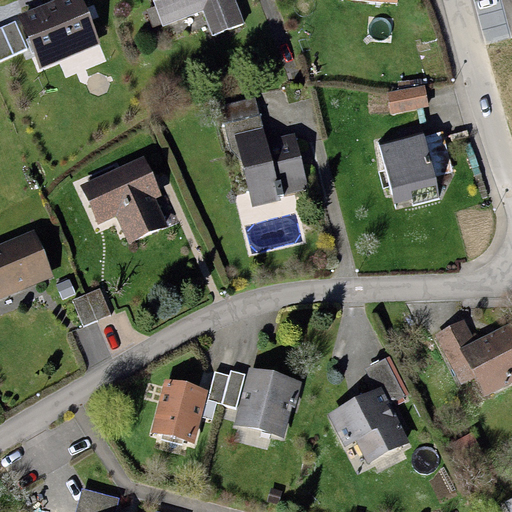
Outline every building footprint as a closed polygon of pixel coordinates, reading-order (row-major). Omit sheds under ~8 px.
[(82,0),(53,0),(17,15),(39,68),(100,44),(82,0)] [(243,22),(235,0),(152,0),(155,6),(162,23),(162,25),(203,10),(212,34),(243,22)] [(162,23),(155,6),(145,9),(152,27),(162,23)] [(0,61),(28,50),(15,21),(0,27),(0,61)] [(425,85),(387,92),(391,114),(429,107),(425,85)] [(278,195),(307,188),(294,134),(265,141),(254,99),(220,107),(230,148),(241,159),(253,205),(279,199),(278,195)] [(425,136),(434,176),(453,172),(443,132),(425,136)] [(378,143),(392,204),(411,200),(412,206),(440,199),(434,176),(425,136),(424,133),(378,143)] [(144,156),(80,185),(98,223),(116,215),(129,243),(168,226),(156,198),(161,195),(144,156)] [(34,230),(0,244),(0,299),(54,277),(34,230)] [(69,279),(55,284),(61,300),(75,294),(69,279)] [(99,288),(72,299),(83,326),(111,315),(99,288)] [(460,386),(475,378),(460,347),(475,340),(465,319),(434,334),(460,386)] [(475,378),(484,396),(511,382),(511,323),(511,322),(475,340),(460,347),(475,378)] [(365,369),(375,389),(381,386),(389,403),(404,396),(385,359),(365,369)] [(249,368),(234,425),(284,438),(292,407),(295,407),(302,381),(249,368)] [(237,408),(245,374),(230,370),(229,375),(214,371),(206,401),(216,403),(237,408)] [(164,379),(150,432),(194,443),(201,417),(205,402),(208,390),(164,379)] [(389,403),(381,386),(375,389),(328,414),(345,446),(355,441),(368,464),(410,442),(389,403)] [(216,403),(206,401),(206,403),(205,402),(201,417),(212,420),(216,403)] [(470,443),(455,449),(463,468),(478,461),(470,443)] [(115,511),(119,498),(82,488),(75,511),(115,511)]
